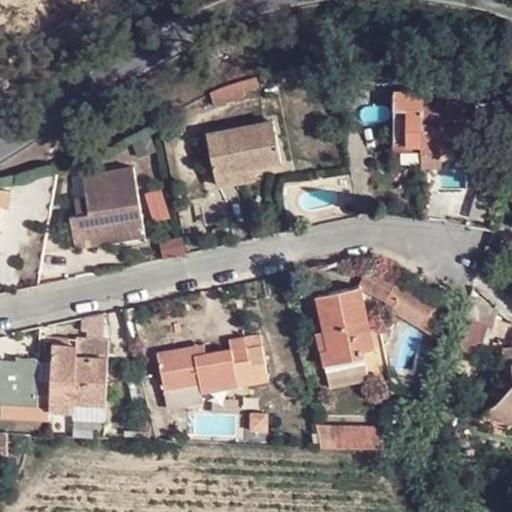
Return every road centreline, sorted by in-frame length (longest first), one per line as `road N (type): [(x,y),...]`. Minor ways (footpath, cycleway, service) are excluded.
road 1 (residential): [(464,248),(380,232),(0,312)]
road 2 (tertiary): [(0,141),(181,30),(251,0)]
